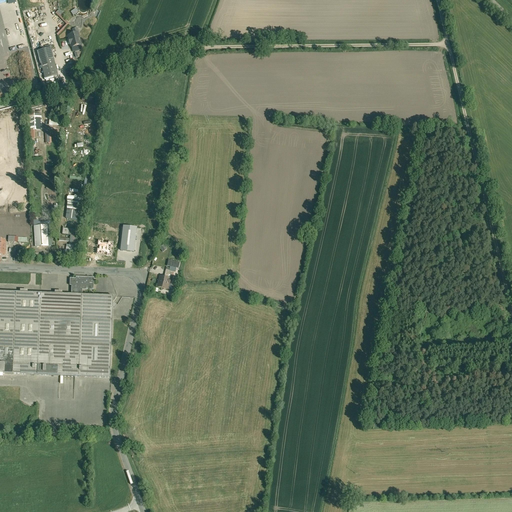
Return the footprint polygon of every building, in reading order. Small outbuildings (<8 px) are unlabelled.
[(59,36),(71,24),(62,15),(64,13),(60,9),(56,13),(66,24),(57,33),(59,36)] [(77,31),(67,33),(71,46),(81,44),(77,31)] [(38,50),(45,78),(58,75),(50,47),(38,50)] [(42,114),(28,115),(29,139),(36,138),(35,130),(43,130),(42,114)] [(60,179),(57,175),(52,179),(56,184),(58,182),(60,179)] [(66,219),(78,220),(79,211),(81,212),(83,197),(75,196),(75,197),(69,197),(66,219)] [(39,220),(34,221),(36,248),(53,247),(52,221),(39,222),(39,220)] [(135,253),(138,228),(124,227),(121,251),(135,253)] [(64,250),(63,257),(77,258),(80,230),(63,228),(62,234),(72,235),(71,240),(60,239),(60,241),(70,242),(70,245),(67,245),(67,250),(64,250)] [(167,269),(165,279),(172,280),(173,273),(171,273),(172,270),(167,269)] [(165,279),(160,278),(157,289),(168,291),(169,287),(170,287),(172,280),(165,279)] [(72,288),(72,297),(83,297),(83,292),(94,293),(95,280),(76,279),(76,281),(70,280),(70,288),(72,288)] [(72,297),(0,294),(0,376),(110,381),(114,298),(83,297),(72,297)]
